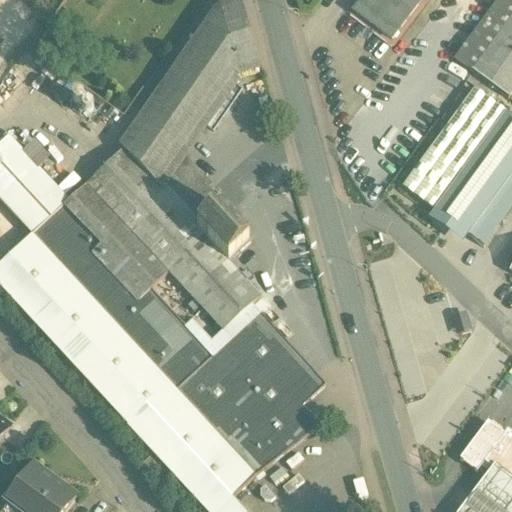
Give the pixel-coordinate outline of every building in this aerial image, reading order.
[(0,0),(0,40),(20,12),(2,0),(0,0)] [(363,0),(354,13),(392,42),(423,0),(363,0)] [(511,5),(504,0),(501,0),(455,63),(472,75),(511,19),(511,5)] [(221,14),(124,154),(158,189),(177,161),(202,125),(229,85),(237,74),(258,69),(242,8),(221,14)] [(511,97),(511,19),(472,75),(509,102),(511,97)] [(229,85),(202,125),(213,132),(240,93),(229,85)] [(511,119),(474,92),(403,190),(434,213),(484,250),(511,211),(511,119)] [(97,115),(76,94),(68,103),(89,123),(97,115)] [(69,205),(9,141),(0,149),(0,204),(32,239),(66,209),(69,205)] [(228,265),(158,190),(158,189),(124,154),(87,189),(169,276),(180,287),(180,292),(180,295),(197,313),(199,313),(204,313),(224,334),(261,300),(228,265)] [(234,220),(177,161),(158,189),(158,190),(228,265),(251,244),(231,223),(234,220)] [(169,276),(87,189),(69,205),(66,209),(102,247),(94,256),(140,304),(152,293),(161,285),(169,276)] [(102,247),(66,209),(32,239),(256,481),(321,429),(303,409),(308,405),(309,384),(316,377),(260,316),(214,360),(152,293),(140,304),(94,256),(102,247)] [(32,239),(0,268),(0,289),(129,429),(128,430),(204,511),(221,511),(233,502),(255,481),(32,239)] [(0,444),(10,430),(0,422),(0,444)] [(488,425),(461,462),(469,468),(477,474),(484,465),(505,437),(488,425)] [(511,435),(508,432),(505,437),(484,465),(492,471),(511,485),(511,435)] [(159,468),(151,459),(142,467),(150,476),(159,468)] [(54,482),(34,468),(23,483),(22,481),(8,500),(9,501),(10,500),(26,511),(65,511),(76,497),(54,481),(54,482)] [(511,511),(511,485),(492,471),(461,511),(511,511)] [(242,511),(233,502),(221,511),(242,511)]
